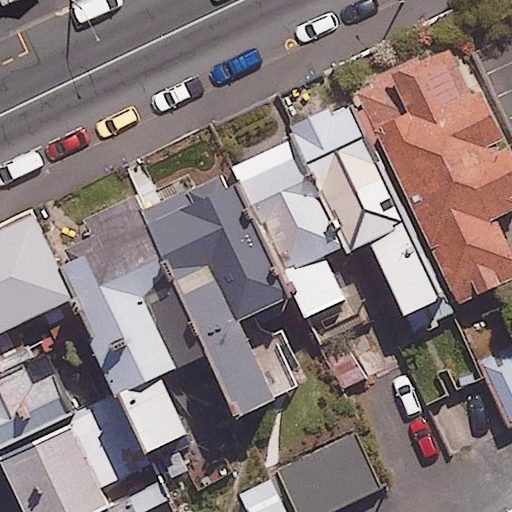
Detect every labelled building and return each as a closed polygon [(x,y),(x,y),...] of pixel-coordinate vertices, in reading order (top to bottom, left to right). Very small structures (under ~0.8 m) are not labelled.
[(511,203),(511,163),(454,43),(354,91),(455,300),(511,273),(511,257),(491,213),(511,203)] [(290,135),(341,247),(366,236),(400,311),(438,294),(349,97),(286,126),(290,135)] [(341,247),(290,135),(229,163),(234,173),(287,291),(298,315),(342,295),(324,255),(341,247)] [(140,216),(157,253),(201,349),(230,413),(298,382),(280,341),(252,354),(235,314),(287,291),(234,173),(140,216)] [(68,294),(54,263),(31,213),(0,227),(0,360),(81,324),(68,294)] [(112,392),(140,449),(183,429),(156,369),(201,349),(157,253),(94,282),(80,251),(54,263),(68,294),(111,390),(112,392)] [(511,348),(483,362),(510,422),(511,421),(511,348)] [(0,440),(68,408),(42,352),(0,371),(0,440)] [(220,391),(185,407),(208,457),(242,441),(220,391)] [(78,408),(91,437),(83,441),(102,483),(146,463),(140,449),(112,392),(78,408)] [(81,511),(103,502),(68,425),(1,455),(26,511),(81,511)] [(244,491),(254,511),(323,511),(381,485),(358,436),(244,491)] [(141,511),(169,498),(161,481),(94,511),(141,511)]
